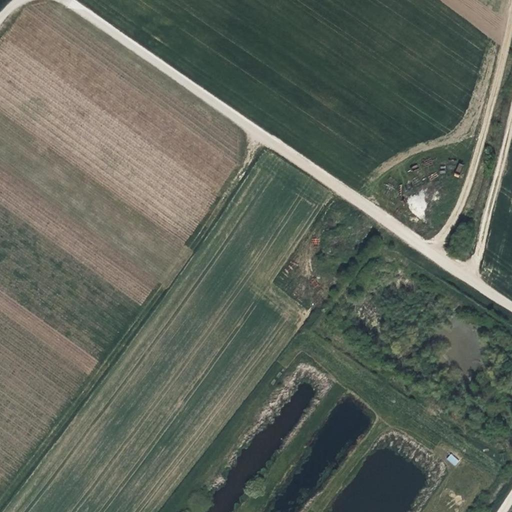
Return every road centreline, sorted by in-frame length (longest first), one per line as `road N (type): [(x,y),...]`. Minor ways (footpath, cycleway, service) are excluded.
road 1 (track): [(511,304),(66,0)]
road 2 (track): [(260,135),(244,169),(0,500)]
road 3 (track): [(430,251),(463,202),(511,14)]
road 4 (track): [(468,276),(511,114)]
